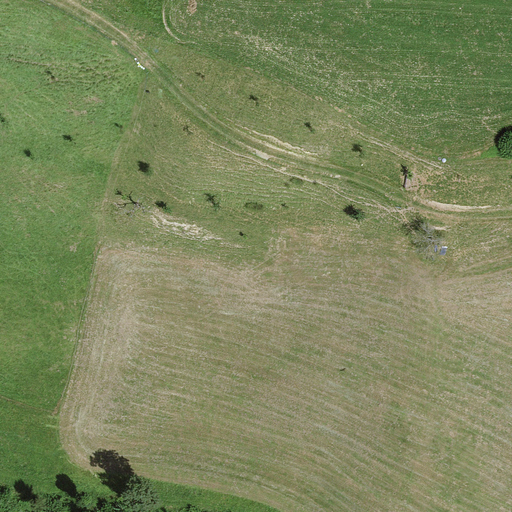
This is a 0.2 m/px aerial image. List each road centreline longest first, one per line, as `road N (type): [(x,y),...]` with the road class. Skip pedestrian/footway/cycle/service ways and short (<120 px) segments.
road 1 (track): [(511,219),(431,216),(265,158),(211,131),(122,43),(39,0)]
road 2 (track): [(511,264),(441,281),(429,296),(414,511)]
